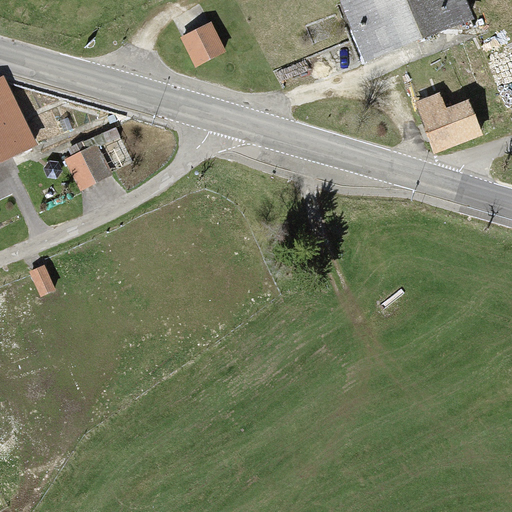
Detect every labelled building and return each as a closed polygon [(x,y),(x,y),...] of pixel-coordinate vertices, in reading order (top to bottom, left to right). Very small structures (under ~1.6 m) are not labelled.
[(456,0),(337,0),(358,61),(465,24),(456,0)] [(222,57),(211,26),(182,36),(193,67),(222,57)] [(2,81),(0,81),(0,156),(31,142),(2,81)] [(417,107),(432,152),(478,136),(467,105),(447,112),(443,98),(417,107)] [(94,149),(67,162),(81,190),(107,178),(94,149)] [(42,270),(32,274),(43,298),(53,293),(42,270)]
